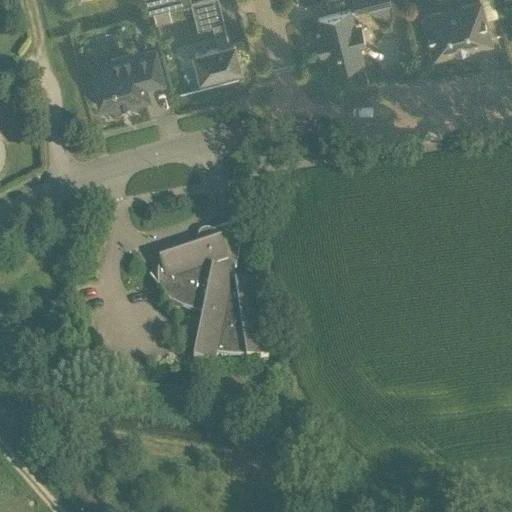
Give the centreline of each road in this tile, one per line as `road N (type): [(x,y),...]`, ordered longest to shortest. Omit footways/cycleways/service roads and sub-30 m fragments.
road 1 (tertiary): [(0,217),(159,151),(290,122)]
road 2 (tertiary): [(290,122),(511,97)]
road 3 (track): [(30,0),(57,140)]
road 4 (residential): [(290,122),(256,0)]
